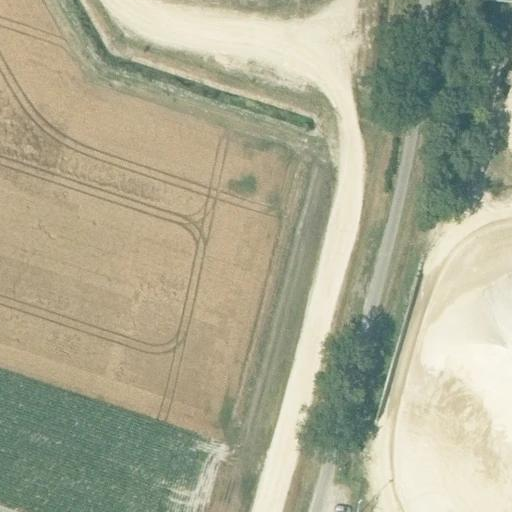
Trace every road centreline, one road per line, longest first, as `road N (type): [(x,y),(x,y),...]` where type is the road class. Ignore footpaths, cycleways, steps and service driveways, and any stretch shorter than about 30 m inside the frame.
road 1 (track): [(116,0),(122,11),(170,31),(325,51),(351,104),(351,195),(267,511)]
road 2 (unclassified): [(313,511),(371,292),(419,0)]
